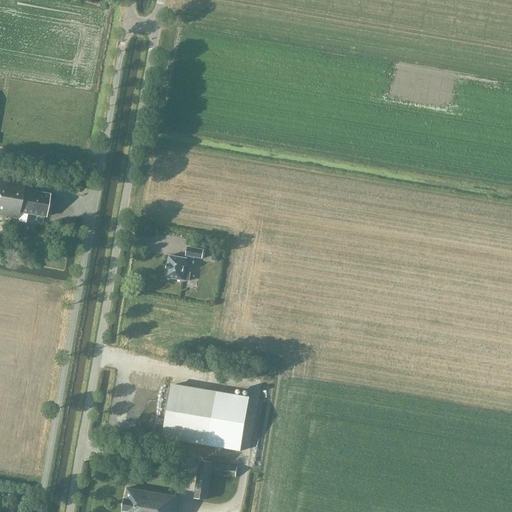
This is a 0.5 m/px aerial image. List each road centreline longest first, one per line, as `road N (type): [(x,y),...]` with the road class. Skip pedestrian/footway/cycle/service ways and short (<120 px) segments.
road 1 (unclassified): [(125,22),(39,511)]
road 2 (unclassified): [(68,511),(155,27)]
